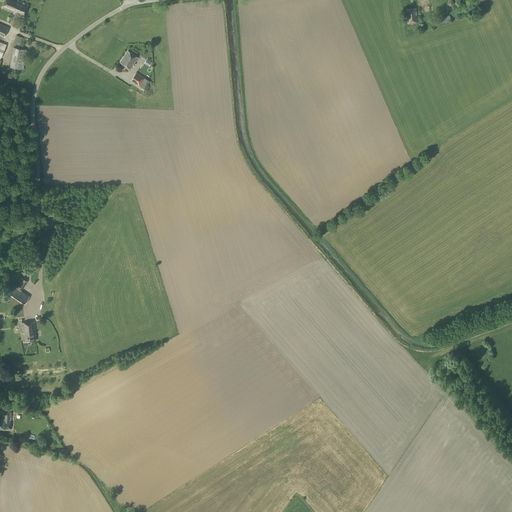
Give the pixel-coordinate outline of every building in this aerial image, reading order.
[(4,0),(1,8),(14,13),(13,14),(22,18),(28,4),(18,0),(4,0)] [(407,23),(418,22),(416,8),(406,9),(407,23)] [(442,24),(451,20),(449,15),(441,19),(442,24)] [(19,46),(23,38),(17,36),(14,44),(19,46)] [(23,70),(26,50),(13,47),(10,67),(23,70)] [(131,69),(138,58),(128,51),(120,62),(131,69)] [(145,90),(150,81),(136,72),(131,80),(145,90)] [(15,287),(14,287),(9,293),(24,303),(29,297),(20,291),(26,282),(21,278),(15,287)] [(23,341),(36,341),(34,322),(21,323),(23,341)] [(11,417),(11,413),(3,412),(3,416),(5,416),(4,420),(0,419),(0,429),(10,430),(10,417),(11,417)]
